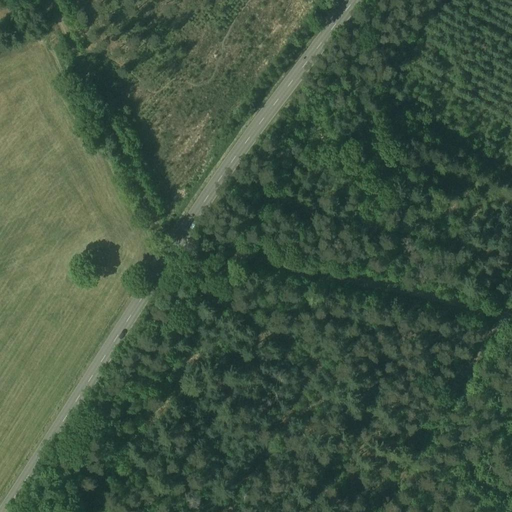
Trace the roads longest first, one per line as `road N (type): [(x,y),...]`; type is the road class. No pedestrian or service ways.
road 1 (tertiary): [(354,0),(236,154),(4,511)]
road 2 (track): [(207,250),(511,314)]
road 3 (track): [(49,0),(158,225),(207,250)]
road 4 (track): [(378,511),(509,313)]
